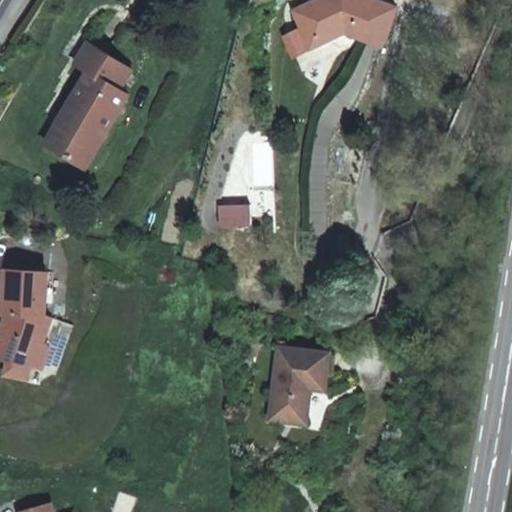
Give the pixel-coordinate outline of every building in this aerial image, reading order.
[(328,0),(295,16),(314,56),(348,38),(386,51),(399,12),(369,0),(328,0)] [(87,80),(44,150),(83,175),(129,101),(120,96),(130,75),(89,52),(75,74),(87,80)] [(255,227),(255,204),(219,204),(219,227),(255,227)] [(19,365),(31,365),(38,343),(46,318),(39,315),(42,272),(0,271),(0,358),(3,360),(19,365)] [(38,343),(31,365),(38,365),(45,347),(38,343)] [(268,425),(306,431),(312,396),(325,397),(329,360),(279,353),(268,425)] [(3,360),(0,369),(0,374),(24,379),(27,365),(19,365),(3,360)] [(49,511),(48,503),(17,511),(49,511)]
